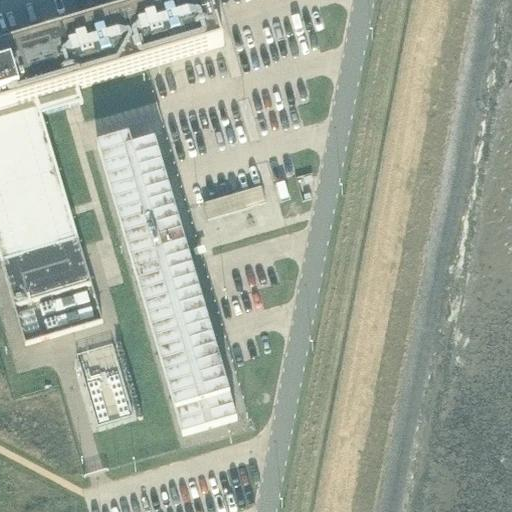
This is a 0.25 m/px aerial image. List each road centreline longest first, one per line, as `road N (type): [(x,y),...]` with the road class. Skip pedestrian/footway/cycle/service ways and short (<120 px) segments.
road 1 (unclassified): [(267,511),(364,0)]
road 2 (track): [(319,511),(368,258)]
